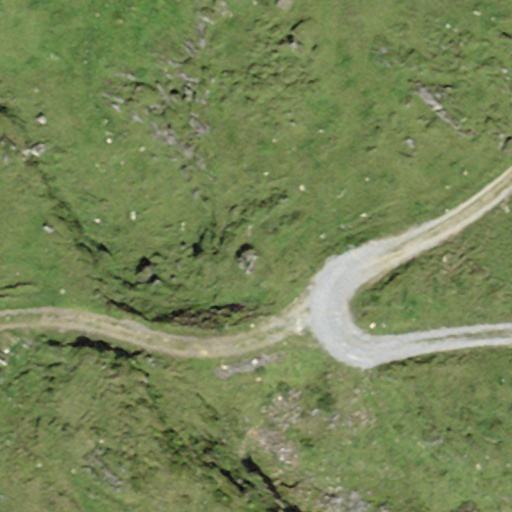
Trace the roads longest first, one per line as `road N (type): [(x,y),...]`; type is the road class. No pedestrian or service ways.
road 1 (track): [(0,328),(78,326),(184,351),(241,349),(319,319),(319,301),(331,286),(431,239),(511,184)]
road 2 (track): [(319,319),(340,344),(375,354),(511,337)]
